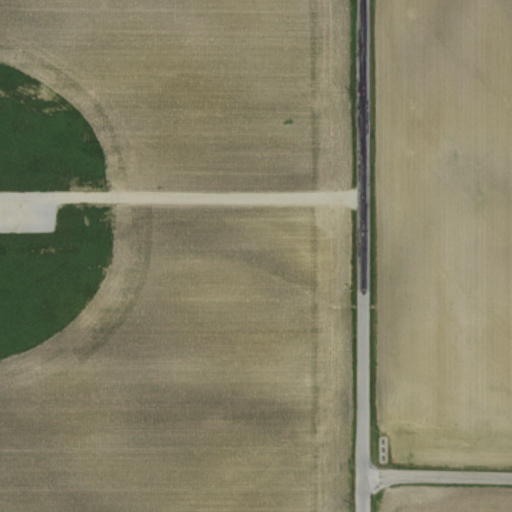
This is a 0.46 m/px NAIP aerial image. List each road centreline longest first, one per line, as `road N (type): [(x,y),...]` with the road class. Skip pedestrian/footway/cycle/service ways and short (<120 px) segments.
road 1 (residential): [(360,511),(361,0)]
road 2 (residential): [(511,479),(360,477)]
